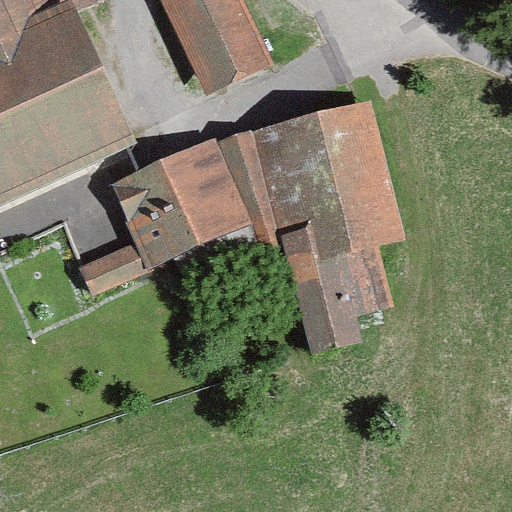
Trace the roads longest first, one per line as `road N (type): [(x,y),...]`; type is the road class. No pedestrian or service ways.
road 1 (track): [(136,0),(132,22),(163,86),(187,116),(226,124),(315,99),(365,57),(384,21)]
road 2 (residential): [(511,78),(441,42),(398,0)]
